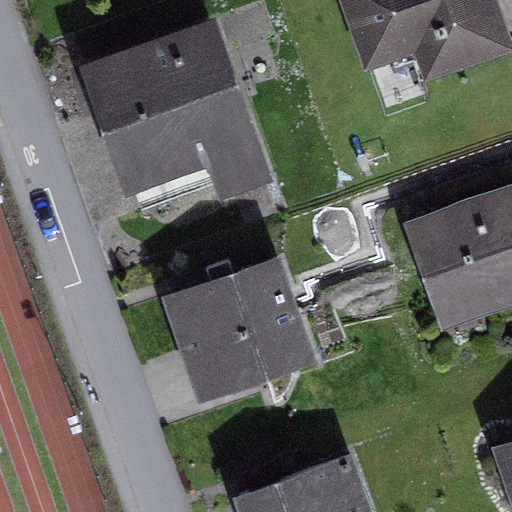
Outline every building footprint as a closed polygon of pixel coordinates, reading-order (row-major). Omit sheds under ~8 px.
[(448,64),(507,44),(491,0),(348,0),(370,60),(438,36),(448,64)] [(126,104),(160,203),(261,168),(212,28),(93,69),(108,110),(126,104)] [(142,209),(160,203),(126,104),(108,110),(142,209)] [(485,297),(488,306),(511,298),(511,198),(462,216),(459,206),(408,224),(439,313),(485,297)] [(261,362),(264,370),(308,355),(275,260),(234,274),(229,259),(207,267),(212,281),(171,296),(201,383),(261,362)] [(201,383),(207,400),(267,379),(264,370),(261,362),(201,383)] [(511,441),(499,446),(511,484),(511,441)] [(368,511),(349,457),(280,481),(254,489),(240,494),(245,511),(368,511)] [(274,464),(249,473),(254,489),(280,481),(274,464)]
